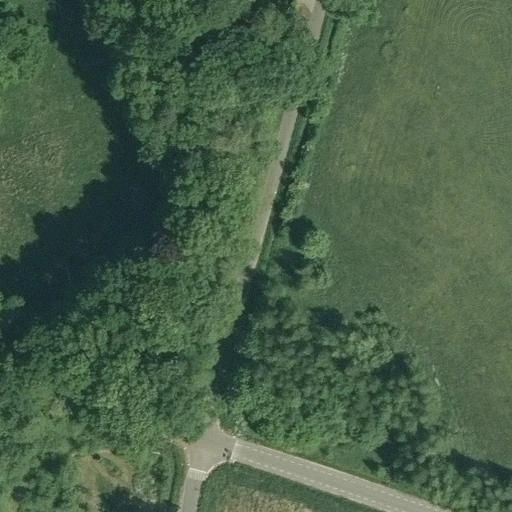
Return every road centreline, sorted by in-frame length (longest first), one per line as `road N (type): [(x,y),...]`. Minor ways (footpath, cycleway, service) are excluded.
road 1 (unclassified): [(202,438),(321,0)]
road 2 (unclassified): [(420,511),(202,438)]
road 3 (unclassified): [(202,438),(0,372)]
